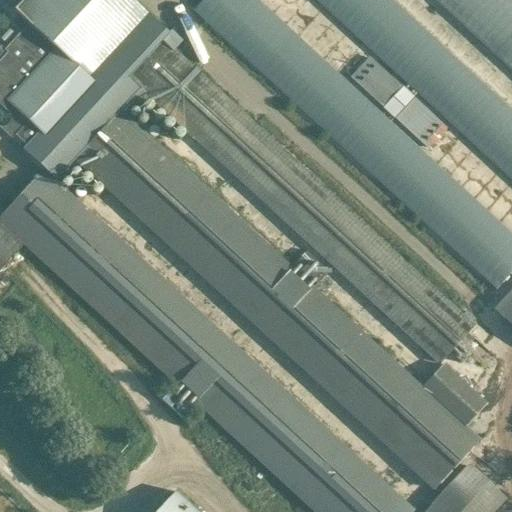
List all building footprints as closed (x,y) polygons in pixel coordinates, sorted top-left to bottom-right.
[(74,163),(121,112),(132,100),(138,105),(146,96),(128,79),(163,42),(174,51),(181,43),(131,0),(23,0),(14,11),(28,24),(5,50),(1,46),(0,47),(0,59),(1,60),(0,60),(0,105),(23,127),(14,135),(26,147),(22,151),(44,171),(56,182),(74,163)] [(511,272),(511,236),(254,0),(202,0),(194,10),(497,289),(511,272)] [(317,0),(511,178),(511,112),(388,0),(317,0)] [(511,4),(507,0),(435,0),(511,70),(511,4)] [(474,327),(174,51),(163,42),(128,79),(146,96),(438,366),(474,327)] [(447,132),(368,60),(349,81),(427,153),(447,132)] [(121,112),(74,163),(433,491),(479,441),(465,428),(422,388),(313,288),(292,269),(155,142),(141,130),(121,112)] [(0,269),(24,244),(314,511),(413,511),(414,511),(56,182),(44,171),(0,218),(0,269)] [(329,273),(306,252),(292,267),(315,288),(329,273)] [(511,295),(496,312),(511,326),(511,295)] [(183,420),(194,408),(172,389),(162,400),(183,420)] [(495,511),(508,498),(468,463),(424,511),(495,511)] [(156,511),(196,511),(175,492),(156,511)]
